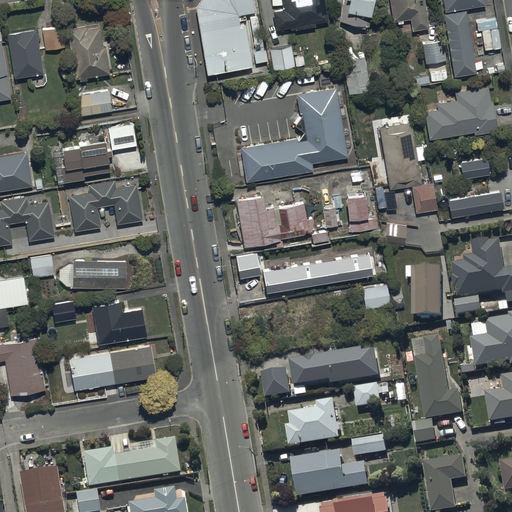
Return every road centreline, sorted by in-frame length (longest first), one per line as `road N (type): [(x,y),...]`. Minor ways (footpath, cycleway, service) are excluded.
road 1 (tertiary): [(153,0),(219,396)]
road 2 (residential): [(219,396),(0,433)]
